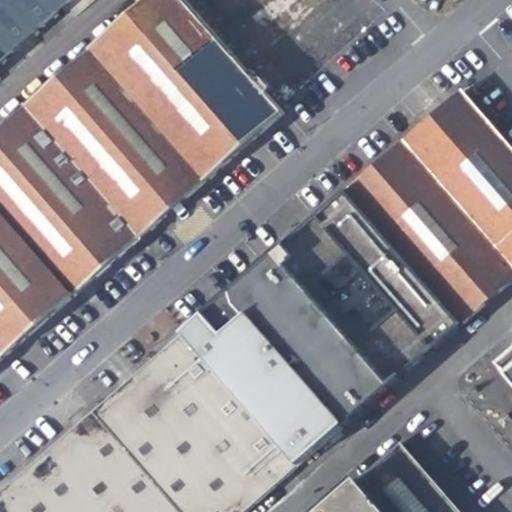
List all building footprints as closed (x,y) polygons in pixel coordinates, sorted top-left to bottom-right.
[(0,0),(0,62),(21,44),(71,0),(0,0)] [(185,0),(147,0),(92,48),(208,180),(251,143),(285,113),(236,57),(185,0)] [(48,87),(0,128),(0,212),(74,298),(127,252),(208,180),(92,48),(48,87)] [(511,140),(465,86),(430,116),(408,135),(511,254),(511,140)] [(511,278),(511,254),(408,136),(351,183),(468,317),(485,302),(509,281),(511,278)] [(414,364),(468,317),(351,183),(279,244),(236,282),(356,414),(414,364)] [(0,212),(0,346),(7,355),(29,337),(63,308),(74,298),(0,212)] [(356,414),(236,282),(187,327),(247,396),(301,459),(356,414)] [(155,476),(247,396),(187,327),(148,361),(95,407),(155,476)] [(511,346),(495,361),(511,380),(511,346)] [(247,396),(155,476),(187,511),(237,511),(277,479),(301,459),(247,396)] [(187,511),(155,476),(95,407),(0,491),(0,511),(187,511)] [(402,442),(356,482),(382,511),(462,511),(419,462),(402,442)] [(382,511),(356,482),(340,496),(322,511),(382,511)]
